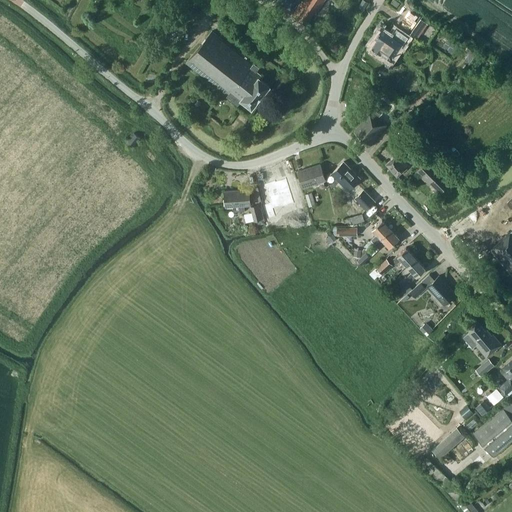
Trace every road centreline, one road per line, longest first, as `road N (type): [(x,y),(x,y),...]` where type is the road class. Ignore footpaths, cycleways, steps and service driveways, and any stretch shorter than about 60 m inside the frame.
road 1 (tertiary): [(15,0),(213,161),(260,163),(335,128)]
road 2 (tertiary): [(511,324),(335,128)]
